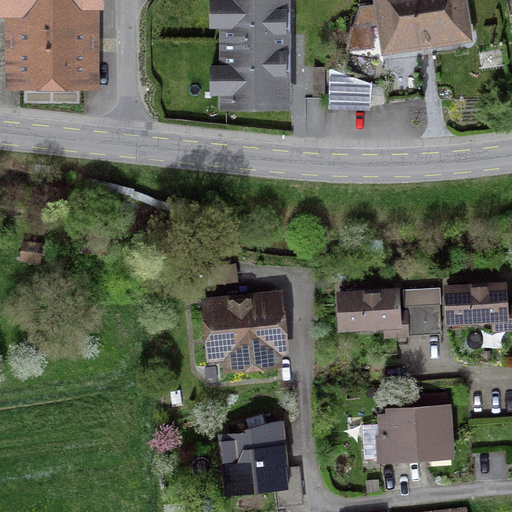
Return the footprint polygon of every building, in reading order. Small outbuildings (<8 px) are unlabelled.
[(0,0),(0,22),(2,23),(2,94),(101,94),(100,14),(105,14),(104,0),(0,0)] [(290,0),(208,0),(209,31),(219,31),(220,69),(209,69),(209,96),(220,96),(220,114),(292,113),(290,0)] [(473,44),(466,0),(372,0),(381,57),(473,44)] [(330,70),(329,105),(370,106),(371,83),(330,70)] [(105,231),(85,228),(83,246),(103,248),(105,231)] [(25,245),(24,258),(38,259),(38,246),(25,245)] [(511,318),(511,305),(510,279),(447,284),(450,323),(511,318)] [(404,287),(341,292),(344,333),(407,328),(404,287)] [(282,291),(201,299),(208,363),(222,361),(223,374),(275,369),(274,356),(289,354),(282,291)] [(438,305),(424,306),(426,334),(440,333),(438,305)] [(412,335),(426,334),(424,306),(410,308),(412,335)] [(383,465),(458,459),(453,404),(378,410),(383,465)] [(281,504),(301,501),(297,467),(286,468),(280,426),(240,431),(244,460),(227,462),(231,493),(278,487),(281,504)]
